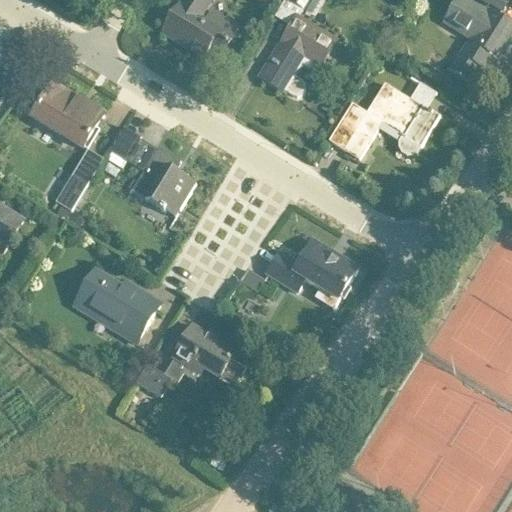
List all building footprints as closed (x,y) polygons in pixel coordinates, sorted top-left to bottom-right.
[(223,55),(233,40),(199,19),(211,0),(187,0),(182,9),(181,8),(166,33),(192,49),(189,53),(204,62),(212,48),(223,55)] [(288,0),(288,2),(306,13),(314,0),(288,0)] [(480,70),(489,76),(494,67),(493,66),(511,34),(511,28),(499,20),(489,14),(488,16),(460,0),(445,26),(453,31),(470,42),(460,58),(463,60),(456,72),(473,82),(480,70)] [(504,0),(481,0),(503,14),(510,3),(504,0)] [(307,60),(322,69),(336,45),(298,21),(283,45),(286,47),(274,67),(271,65),(261,81),(285,96),(286,94),(295,100),(296,100),(297,100),(300,100),(301,100),(303,99),(304,98),(305,96),(306,95),(306,94),(306,93),(307,92),(306,90),(306,89),(305,87),(305,86),(304,85),(295,80),(307,60)] [(401,49),(392,52),(395,64),(405,61),(401,49)] [(33,120),(84,152),(105,118),(53,87),(33,120)] [(437,98),(438,97),(421,87),(411,104),(386,88),(368,117),(353,108),(330,145),(360,163),(379,133),(400,146),(403,141),(400,146),(400,148),(400,150),(400,152),(401,153),(402,155),(403,157),(405,158),(407,159),(408,159),(409,160),(411,160),(414,159),(415,159),(417,158),(418,157),(421,152),(441,121),(424,110),(433,96),(437,98)] [(127,165),(142,141),(125,131),(110,154),(127,165)] [(181,165),(159,151),(138,185),(149,192),(144,201),(176,221),(197,187),(176,174),(181,165)] [(72,215),(104,163),(88,153),(57,206),(66,211),(69,213),(72,215)] [(0,241),(9,247),(23,224),(0,209),(0,241)] [(280,257),(268,278),(297,295),(304,282),(340,303),(358,273),(314,246),(300,269),(280,257)] [(134,298),(97,275),(82,298),(96,307),(93,312),(140,341),(161,307),(138,293),(134,298)] [(218,346),(193,331),(175,361),(201,377),(205,371),(220,380),(219,382),(235,392),(247,372),(231,363),(237,353),(220,342),(218,346)] [(172,383),(148,368),(136,387),(161,402),(172,383)] [(316,474),(305,465),(290,485),(301,493),(316,474)]
